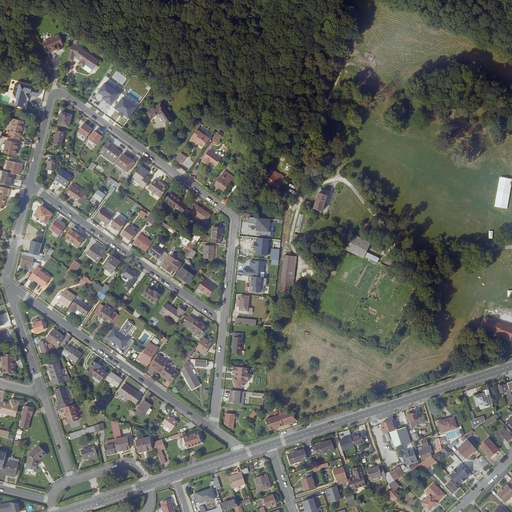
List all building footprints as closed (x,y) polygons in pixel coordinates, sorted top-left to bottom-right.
[(64,46),(66,45),(62,35),(55,38),(45,43),(49,52),(55,49),(56,51),(59,50),(60,51),(66,49),(64,46)] [(74,59),(77,55),(83,59),(80,62),(85,65),(87,62),(94,67),(100,60),(83,47),(73,45),(71,52),(70,58),(74,59)] [(55,68),(51,58),(44,60),(48,71),(55,68)] [(91,71),(94,67),(87,62),(85,65),(84,66),(91,71)] [(39,96),(41,88),(17,82),(15,92),(15,93),(18,97),(19,99),(17,105),(26,107),(28,100),(30,98),(27,93),(29,92),(32,92),(32,94),(39,96)] [(104,82),(94,100),(101,104),(98,110),(106,115),(119,91),(104,82)] [(114,109),(128,119),(137,107),(123,97),(114,109)] [(160,114),(167,122),(171,116),(162,104),(148,114),(152,119),(160,114)] [(69,126),(73,114),(63,112),(60,124),(69,126)] [(198,130),(203,123),(196,118),(193,121),(197,124),(193,130),(197,132),(198,130)] [(22,137),(26,125),(15,122),(14,122),(11,134),(22,137)] [(86,123),(81,131),(89,137),(94,129),(86,123)] [(63,146),(66,132),(58,130),(55,144),(63,146)] [(203,132),(202,133),(198,130),(197,132),(191,141),(195,144),(196,142),(199,144),(205,149),(211,140),(207,137),(206,134),(203,132)] [(98,145),(104,137),(97,131),(91,139),(98,145)] [(19,156),(22,143),(9,140),(8,145),(7,150),(6,153),(19,156)] [(114,143),(110,141),(102,153),(106,155),(107,153),(117,160),(123,153),(112,146),(114,143)] [(216,155),(211,152),(205,161),(206,161),(205,163),(208,165),(209,164),(212,166),(213,164),(218,168),(223,160),(216,155)] [(107,153),(106,155),(116,162),(117,160),(107,153)] [(182,164),(188,157),(182,153),(177,160),(182,164)] [(136,163),(125,155),(118,164),(129,172),(136,163)] [(58,171),(60,161),(51,159),(50,170),(58,171)] [(23,171),(25,164),(10,160),(7,171),(16,173),(21,174),(22,171),(23,171)] [(143,183),(141,185),(146,189),(152,181),(147,177),(149,175),(151,172),(143,166),(135,177),(143,183)] [(65,169),(57,179),(68,187),(75,177),(65,169)] [(1,182),(13,185),(16,173),(7,171),(4,170),(1,182)] [(226,171),(222,177),(231,183),(235,177),(226,171)] [(283,183),(271,174),(266,181),(278,190),(283,183)] [(118,189),(121,191),(126,184),(123,182),(121,184),(111,177),(108,181),(114,185),(117,188),(118,189)] [(217,184),(225,191),(231,183),(222,177),(217,184)] [(150,188),(163,197),(170,187),(164,183),(163,184),(157,179),(150,188)] [(0,192),(0,210),(6,207),(9,196),(11,196),(13,188),(2,186),(1,190),(0,193),(0,192)] [(81,202),(86,194),(75,186),(70,193),(81,202)] [(108,195),(101,190),(95,197),(103,202),(108,195)] [(320,215),(327,195),(318,191),(311,211),(316,212),(315,213),(320,215)] [(183,200),(173,192),(167,201),(181,211),(186,203),(183,201),(183,200)] [(90,197),(86,194),(81,202),(84,204),(90,197)] [(212,216),(194,202),(189,210),(207,223),(212,216)] [(47,223),(54,214),(43,206),(36,215),(47,223)] [(115,217),(104,209),(99,217),(109,225),(115,217)] [(142,210),(138,215),(143,219),(147,213),(142,210)] [(148,220),(154,224),(158,217),(153,214),(148,220)] [(297,235),(303,218),(298,216),(294,230),(292,233),(297,235)] [(112,226),(115,229),(116,228),(122,232),(127,224),(118,217),(112,226)] [(270,232),(271,220),(250,217),(250,223),(258,224),(258,231),(260,231),(262,231),(261,235),(272,236),(272,232),(270,232)] [(63,232),(67,226),(58,219),(53,225),(63,232)] [(173,233),(175,230),(162,222),(160,225),(173,233)] [(129,227),(123,235),(133,242),(139,233),(129,227)] [(215,228),(213,243),(222,244),(222,241),(223,241),(224,229),(215,228)] [(81,247),(87,240),(73,230),(67,238),(81,247)] [(203,237),(199,234),(193,242),(197,245),(199,242),(203,237)] [(351,234),(350,236),(345,247),(362,256),(369,243),(354,236),(351,234)] [(135,243),(148,252),(154,243),(141,235),(135,243)] [(197,245),(193,242),(186,237),(182,242),(188,246),(187,248),(192,252),(194,250),(197,245)] [(103,249),(95,244),(89,253),(101,261),(108,252),(103,249)] [(160,259),(164,261),(169,254),(165,252),(166,251),(158,245),(152,253),(160,259)] [(215,247),(205,246),(205,259),(214,260),(215,247)] [(360,260),(362,256),(345,247),(343,252),(360,260)] [(192,252),(187,259),(194,259),(197,253),(194,250),(192,252)] [(37,258),(43,259),(44,256),(41,255),(29,252),(26,264),(31,265),(35,266),(33,269),(36,271),(38,268),(41,263),(36,262),(37,258)] [(44,259),(48,262),(53,256),(49,253),(46,256),(44,259)] [(378,260),(365,253),(363,256),(376,263),(378,260)] [(115,273),(123,262),(114,255),(106,266),(115,273)] [(184,264),(172,256),(164,267),(171,273),(174,269),(178,272),(184,264)] [(186,261),(195,270),(196,268),(187,259),(186,261)] [(279,284),(288,287),(292,261),(284,259),(279,284)] [(254,270),(245,269),(244,276),(250,277),(265,278),(266,273),(265,272),(266,263),(252,261),(251,266),(254,267),(254,270)] [(291,287),(296,261),(292,261),(288,287),(291,287)] [(75,272),(79,266),(75,263),(71,269),(75,272)] [(135,282),(140,276),(128,267),(123,274),(131,279),(125,287),(129,290),(135,282)] [(46,286),(52,278),(38,268),(36,271),(32,276),(46,286)] [(189,283),(194,277),(184,269),(179,276),(189,283)] [(265,278),(250,277),(249,282),(253,282),(253,287),(251,287),(250,292),(264,294),(265,286),(267,287),(268,279),(265,278)] [(85,286),(89,281),(84,278),(81,283),(85,286)] [(108,283),(106,287),(96,280),(93,284),(103,292),(107,295),(113,287),(108,283)] [(204,281),(199,289),(210,298),(216,289),(204,281)] [(155,293),(149,288),(144,295),(155,303),(161,294),(156,291),(155,293)] [(70,307),(77,296),(68,289),(60,299),(70,307)] [(98,298),(102,301),(107,295),(103,292),(98,298)] [(87,315),(92,307),(83,301),(84,299),(80,296),(79,298),(74,305),(71,308),(79,314),(81,311),(87,315)] [(250,297),(242,296),(241,301),(240,307),(240,311),(248,312),(250,297)] [(178,323),(185,312),(180,309),(178,312),(167,304),(162,311),(178,323)] [(115,311),(114,313),(105,306),(99,314),(111,323),(118,314),(115,311)] [(196,321),(190,317),(184,325),(202,337),(208,328),(197,320),(196,321)] [(38,334),(47,331),(44,322),(35,325),(38,334)] [(496,339),(509,343),(511,333),(511,330),(501,327),(500,328),(483,322),(480,331),(497,337),(496,339)] [(123,348),(130,338),(115,327),(108,337),(112,340),(112,339),(120,345),(120,346),(123,348)] [(1,345),(9,344),(9,329),(1,331),(1,345)] [(50,340),(60,347),(67,338),(57,330),(50,340)] [(65,342),(67,343),(73,335),(70,333),(67,337),(68,338),(65,342)] [(244,335),(235,334),(233,354),(242,355),(244,335)] [(159,338),(167,344),(169,340),(162,335),(159,338)] [(206,354),(213,344),(205,338),(197,348),(206,354)] [(41,343),(45,354),(56,350),(54,345),(49,346),(47,346),(45,341),(41,343)] [(148,365),(160,348),(151,342),(139,358),(148,365)] [(65,353),(79,363),(85,354),(79,350),(78,351),(70,346),(65,353)] [(19,360),(18,354),(6,355),(7,374),(17,374),(16,360),(19,360)] [(150,367),(154,369),(154,368),(155,367),(163,372),(171,362),(159,354),(150,367)] [(57,381),(58,385),(73,380),(72,376),(66,378),(61,362),(50,365),(55,381),(57,381)] [(96,362),(88,373),(95,378),(97,376),(104,382),(109,374),(102,369),(103,367),(96,362)] [(193,390),(200,386),(187,362),(182,369),(193,390)] [(237,375),(239,376),(238,379),(235,381),(236,387),(243,388),(249,383),(249,382),(250,382),(251,375),(249,375),(250,369),(235,368),(234,375),(237,375)] [(114,373),(108,380),(119,389),(125,381),(114,373)] [(121,393),(138,405),(144,396),(127,383),(121,393)] [(505,385),(503,386),(500,387),(502,393),(508,391),(511,403),(511,390),(509,384),(505,385)] [(67,387),(57,390),(60,402),(63,410),(65,409),(76,405),(74,401),(72,402),(67,387)] [(492,395),(490,389),(485,391),(486,393),(474,397),(478,408),(489,404),(490,406),(495,404),(492,395)] [(241,405),(242,391),(232,390),(231,403),(241,405)] [(19,414),(23,402),(16,400),(15,404),(13,403),(4,401),(2,410),(19,414)] [(148,414),(154,406),(147,401),(141,409),(138,412),(141,415),(145,418),(148,414)] [(33,416),(35,416),(37,407),(28,405),(23,427),(30,429),(33,416)] [(78,410),(76,405),(65,409),(67,413),(69,412),(70,416),(69,416),(71,424),(81,421),(78,410)] [(271,431),(298,422),(286,412),(281,414),(282,416),(268,420),(271,431)] [(423,424),(421,418),(419,412),(410,415),(414,429),(420,427),(420,425),(423,424)] [(226,424),(234,430),(236,414),(227,413),(226,424)] [(486,422),(488,426),(501,417),(498,414),(487,422),(486,422)] [(181,422),(171,415),(165,424),(168,426),(174,430),(174,431),(181,422)] [(487,422),(485,417),(473,420),(476,428),(482,424),(486,422),(487,422)] [(460,428),(456,418),(440,423),(444,434),(460,428)] [(393,431),(398,429),(395,420),(383,424),(386,433),(393,431)] [(120,423),(118,423),(113,422),(116,438),(116,439),(122,438),(120,423)] [(0,435),(4,436),(10,438),(11,433),(8,433),(8,431),(1,429),(2,424),(0,423),(0,435)] [(98,432),(107,430),(105,423),(96,426),(97,431),(98,432)] [(509,443),(511,441),(511,432),(507,425),(497,433),(504,442),(506,440),(509,443)] [(398,430),(402,442),(410,465),(419,462),(415,450),(408,452),(405,446),(410,444),(411,447),(414,446),(407,427),(398,430)] [(398,430),(398,429),(393,431),(394,435),(393,436),(395,444),(402,442),(398,430)] [(73,439),(86,435),(84,430),(71,434),(73,439)] [(359,434),(359,435),(353,437),(355,445),(365,441),(362,432),(359,434)] [(186,449),(203,444),(200,434),(182,439),(186,449)] [(10,445),(15,446),(16,439),(10,438),(4,436),(3,441),(10,443),(10,445)] [(116,439),(117,443),(119,451),(131,449),(129,437),(122,438),(116,439)] [(355,445),(353,437),(341,441),(344,450),(356,446),(355,445)] [(140,452),(154,450),(152,438),(145,439),(146,442),(139,443),(140,452)] [(168,449),(165,439),(156,442),(163,464),(168,463),(163,450),(168,449)] [(335,450),(332,440),(316,446),(319,455),(335,450)] [(424,462),(434,456),(428,440),(424,441),(425,446),(424,447),(425,450),(421,451),(422,455),(421,456),(421,457),(423,457),(423,459),(422,460),(424,462)] [(478,450),(470,440),(459,449),(467,459),(478,450)] [(496,455),(500,452),(491,440),(480,448),(491,462),(497,457),(496,455)] [(119,451),(117,443),(109,444),(106,445),(107,453),(119,451)] [(41,460),(48,454),(41,446),(31,455),(28,467),(38,469),(38,466),(40,466),(41,460)] [(94,457),(99,455),(97,446),(84,450),(87,459),(94,457)] [(446,451),(450,456),(454,452),(451,448),(449,446),(444,449),(440,452),(435,455),(437,458),(446,451)] [(308,459),(305,449),(288,454),(292,464),(308,459)] [(455,452),(463,462),(467,459),(459,449),(455,452)] [(0,462),(6,464),(9,454),(0,452),(0,462)] [(18,477),(21,464),(11,462),(7,475),(18,477)] [(350,482),(352,490),(356,489),(367,485),(364,475),(361,468),(361,466),(355,468),(358,477),(349,480),(350,482)] [(384,477),(387,476),(384,466),(381,467),(381,466),(369,469),(372,479),(384,475),(384,477)] [(401,466),(391,473),(396,480),(401,477),(406,474),(401,466)] [(345,467),(335,470),(338,480),(339,480),(341,485),(350,482),(349,480),(345,467)] [(454,480),(459,486),(462,483),(463,484),(467,480),(466,480),(470,477),(462,467),(459,470),(458,469),(455,471),(456,472),(451,476),(454,480)] [(233,490),(247,485),(243,472),(238,474),(239,474),(229,477),(233,490)] [(317,486),(313,475),(303,479),(307,490),(317,486)] [(261,478),(262,481),(256,483),(258,491),(271,488),(267,476),(261,478)] [(453,494),(460,488),(454,480),(447,486),(453,494)] [(439,503),(447,496),(436,484),(428,491),(431,495),(423,503),(430,510),(439,503)] [(511,484),(511,485),(510,484),(500,494),(508,502),(511,498),(511,484)] [(342,499),(338,486),(328,489),(330,493),(329,494),(330,498),(331,498),(333,502),(342,499)] [(204,492),(207,501),(207,502),(215,499),(212,489),(204,492)] [(401,496),(396,490),(395,489),(391,493),(397,500),(401,496)] [(200,503),(207,501),(204,492),(197,494),(200,503)] [(268,508),(277,506),(274,496),(265,499),(268,508)] [(314,498),(304,501),(306,507),(306,508),(307,511),(318,508),(317,506),(317,504),(314,498)] [(236,508),(239,507),(238,504),(236,505),(235,501),(226,504),(225,499),(222,500),(225,511),(236,508)] [(163,507),(164,511),(175,511),(172,500),(163,503),(164,506),(163,507)] [(21,503),(14,501),(6,503),(9,511),(15,509),(16,511),(23,510),(21,503)]
